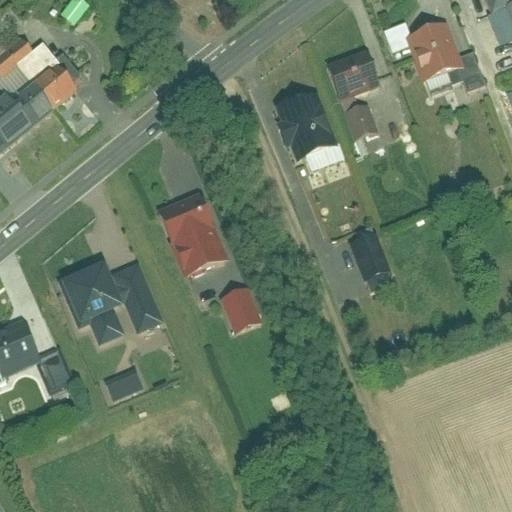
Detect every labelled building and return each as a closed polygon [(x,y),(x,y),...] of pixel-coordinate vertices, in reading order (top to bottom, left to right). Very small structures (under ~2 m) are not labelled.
[(511,0),(481,0),(491,23),(486,24),(498,55),(511,48),(511,0)] [(77,30),(86,7),(71,1),(62,24),(77,30)] [(444,29),(411,41),(406,29),(383,37),(391,59),(407,53),(421,90),(461,74),(444,29)] [(18,51),(0,64),(0,81),(15,71),(28,90),(14,101),(10,96),(0,102),(0,148),(73,96),(57,73),(42,84),(18,51)] [(363,58),(324,74),(355,149),(378,140),(361,99),(377,93),(363,58)] [(343,167),(316,98),(274,114),(296,170),(307,166),(312,179),(343,167)] [(212,232),(199,201),(155,220),(183,286),(218,271),(203,236),(212,232)] [(369,298),(393,289),(373,233),(348,241),(369,298)] [(62,283),(80,325),(121,308),(103,266),(62,283)] [(240,297),(219,306),(233,340),(255,331),(240,297)] [(22,327),(0,336),(0,382),(38,366),(22,327)] [(105,391),(110,408),(141,399),(136,382),(105,391)]
